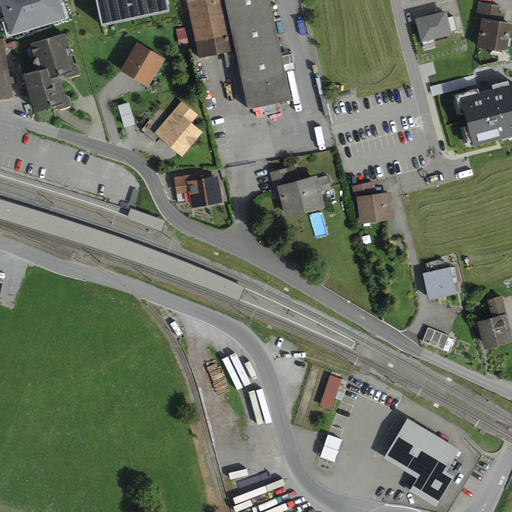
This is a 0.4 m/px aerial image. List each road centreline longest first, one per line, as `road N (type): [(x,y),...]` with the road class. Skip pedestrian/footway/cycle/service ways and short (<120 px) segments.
road 1 (residential): [(0,117),(139,159),(186,223),(248,246),(404,345),(511,392)]
road 2 (residential): [(354,511),(313,490),(295,468),(266,365),(242,332),(0,244)]
road 3 (residential): [(396,0),(440,171)]
